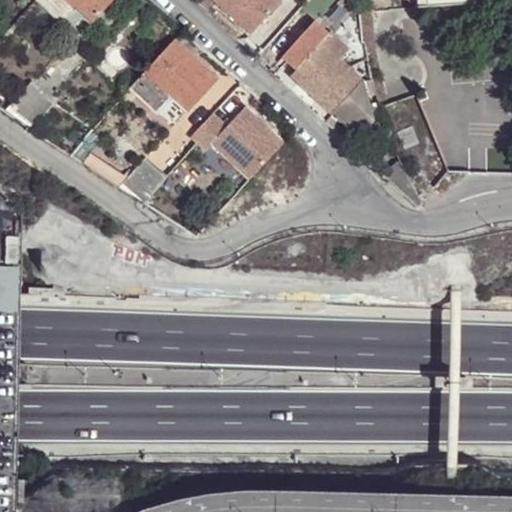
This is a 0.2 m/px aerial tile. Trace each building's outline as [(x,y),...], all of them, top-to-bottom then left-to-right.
[(63,0),(37,0),(36,1),(63,26),(76,11),(63,0)] [(63,0),(76,11),(91,24),(113,0),(63,0)] [(210,0),(206,0),(200,7),(205,12),(213,3),(210,0)] [(279,5),(273,0),(215,0),(214,2),(250,36),(279,5)] [(412,0),(414,18),(474,14),(472,0),(412,0)] [(353,13),(341,1),(324,21),(336,32),(353,13)] [(76,11),(63,26),(77,39),(91,24),(76,11)] [(285,59),(299,73),(323,46),(329,40),(315,27),(285,59)] [(323,46),(343,64),(351,55),(332,37),(329,40),(323,46)] [(216,82),(173,43),(145,74),(171,98),(188,113),(216,82)] [(333,117),(363,83),(343,64),(323,46),(299,73),(293,79),(333,117)] [(145,74),(130,91),(156,114),(171,98),(145,74)] [(352,147),(373,124),(378,123),(375,104),(369,106),(367,97),(373,96),(367,78),(363,83),(333,117),(327,124),(352,147)] [(4,112),(28,128),(52,103),(30,84),(4,112)] [(171,98),(156,114),(173,130),(188,113),(171,98)] [(209,144),(248,180),(281,145),(242,108),(223,127),(210,116),(194,132),(192,136),(191,139),(204,151),(209,144)] [(69,156),(82,166),(89,156),(95,149),(86,140),(69,156)] [(117,190),(124,180),(89,156),(82,166),(117,190)] [(117,190),(141,205),(164,179),(143,161),(124,180),(117,190)] [(400,163),(382,176),(418,208),(421,205),(400,163)]
